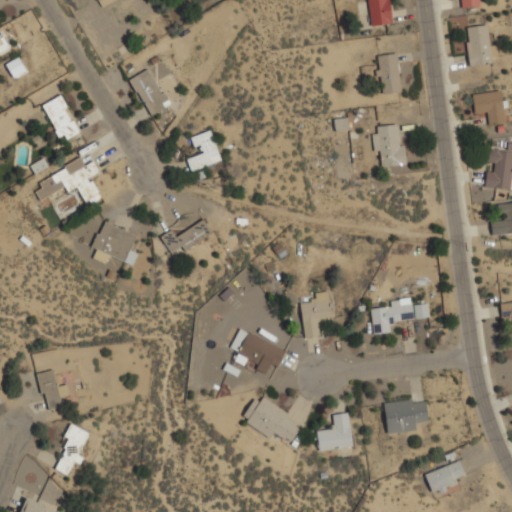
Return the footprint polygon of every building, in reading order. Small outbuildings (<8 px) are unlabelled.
[(368,0),(372,25),(393,22),(390,0),(368,0)] [(490,23),(465,27),(470,65),(496,62),(490,23)] [(0,55),(8,51),(0,33),(0,55)] [(402,91),(397,52),(377,54),(381,93),(402,91)] [(6,63),(14,76),(26,68),(19,56),(6,63)] [(129,80),(152,115),(171,102),(148,67),(129,80)] [(487,124),(507,122),(504,89),(473,92),(475,114),(486,113),(487,124)] [(65,143),(83,132),(61,93),(42,104),(65,143)] [(335,130),(348,129),(347,117),(333,118),(335,130)] [(377,156),(380,156),(382,166),(405,163),(401,122),(373,125),(377,156)] [(193,135),(199,154),(187,157),(191,169),(221,160),(212,130),(193,135)] [(485,187),(511,188),(511,148),(486,148),(485,167),(486,167),(485,187)] [(86,201),(101,193),(92,175),(101,171),(95,160),(85,165),(81,158),(33,184),(42,200),(76,182),(86,201)] [(493,236),(511,233),(511,201),(499,203),(501,219),(492,220),(493,236)] [(184,250),(213,231),(204,218),(177,236),(172,229),(161,236),(171,252),(181,246),(184,250)] [(132,264),(137,253),(130,250),(136,233),(103,220),(93,247),(101,250),(101,252),(132,264)] [(320,334),(318,322),(335,319),(331,289),(310,292),(312,300),(300,302),(305,337),(320,334)] [(393,319),(430,316),(429,303),(413,304),(413,296),(390,298),(391,305),(371,306),(373,333),(394,332),(393,319)] [(511,299),(500,301),(502,317),(511,316),(511,299)] [(255,367),(254,369),(265,373),(269,364),(278,368),(287,347),(239,327),(231,347),(238,350),(235,359),(255,367)] [(60,397),(69,395),(66,383),(58,385),(54,368),(37,373),(47,410),(63,406),(60,397)] [(291,441),(303,422),(258,393),(241,419),(271,438),(275,431),(291,441)] [(419,429),(418,418),(428,417),(427,397),(384,400),(387,432),(419,429)] [(319,450),(355,445),(350,411),(332,414),(334,424),(316,427),(319,450)] [(90,433),(75,424),(52,466),(68,474),(90,433)] [(424,472),(432,493),(468,480),(461,459),(424,472)] [(62,511),(63,510),(26,496),(19,511),(62,511)]
